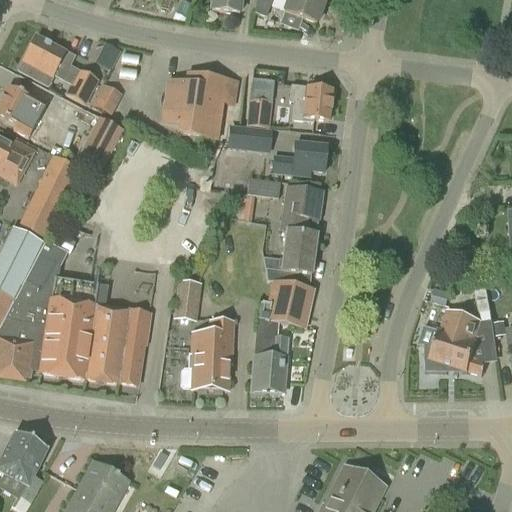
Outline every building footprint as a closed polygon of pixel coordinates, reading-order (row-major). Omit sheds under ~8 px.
[(211,0),(210,14),(239,18),(241,0),(211,0)] [(256,0),(254,17),(265,21),(272,0),(256,0)] [(317,28),(326,3),(316,0),(283,0),(282,3),(286,4),(282,15),(317,28)] [(67,86),(74,73),(60,66),(65,56),(35,40),(21,67),(51,83),(53,78),(67,86)] [(270,88),(270,72),(255,72),(255,88),(270,88)] [(86,111),(93,97),(99,86),(76,73),(62,99),(86,111)] [(234,109),(237,86),(186,78),(185,88),(167,86),(161,126),(179,128),(177,138),(179,139),(177,154),(212,159),(214,144),(217,144),(222,107),(234,109)] [(111,119),(121,98),(102,88),(91,109),(111,119)] [(294,106),(292,124),(304,126),(304,123),(329,126),(332,94),(305,91),(305,92),(291,90),(291,93),(289,106),(294,106)] [(32,104),(19,97),(8,91),(0,104),(0,121),(11,128),(9,132),(28,142),(45,111),(32,104)] [(271,107),(268,107),(248,105),(245,131),(268,133),(271,107)] [(99,179),(123,134),(98,120),(73,166),(99,179)] [(324,179),(326,150),(295,147),(296,137),(236,131),(234,153),(273,157),(271,178),(309,182),(310,177),(324,179)] [(0,180),(10,186),(26,157),(0,143),(0,180)] [(42,242),(76,173),(52,161),(18,230),(42,242)] [(277,203),(279,187),(249,183),(246,199),(277,203)] [(285,236),(280,274),(265,272),(266,284),(271,285),(271,284),(285,287),(287,276),(311,280),(316,239),(315,239),(317,225),(319,225),(322,196),(285,191),(279,235),(285,236)] [(0,340),(8,325),(44,248),(14,232),(0,259),(0,340)] [(8,325),(0,340),(0,377),(28,382),(29,375),(37,376),(37,378),(85,385),(85,384),(118,389),(118,388),(137,391),(143,350),(145,350),(149,317),(104,310),(107,289),(97,288),(97,289),(58,283),(60,270),(66,257),(68,258),(75,246),(53,235),(47,247),(45,246),(44,248),(8,325)] [(136,299),(127,299),(126,311),(151,312),(152,277),(137,276),(136,299)] [(196,325),(201,287),(177,284),(172,322),(196,325)] [(315,293),(285,287),(271,284),(271,285),(265,308),(260,307),(255,324),(304,335),(315,293)] [(445,376),(447,371),(454,374),(454,376),(465,376),(467,376),(467,375),(481,380),(485,368),(482,367),(497,364),(492,323),(481,326),(447,314),(440,334),(438,333),(433,349),(424,349),(425,376),(445,376)] [(231,369),(233,327),(208,326),(208,338),(191,337),(190,364),(192,364),(191,372),(183,371),(180,375),(179,388),(183,391),(190,392),(190,394),(228,396),(229,369),(231,369)] [(286,362),(287,343),(272,342),(271,361),(252,360),(249,396),(269,397),(271,400),(278,400),(280,398),(284,398),(287,362),(286,362)] [(29,493),(35,480),(49,454),(18,438),(13,435),(12,437),(0,460),(0,477),(23,490),(29,493)] [(127,489),(129,486),(92,466),(65,511),(114,511),(115,511),(111,509),(124,487),(127,489)] [(374,511),(385,491),(343,470),(322,511),(374,511)] [(493,511),(494,492),(478,492),(479,476),(470,476),(469,511),(493,511)] [(39,483),(35,480),(29,493),(23,490),(15,502),(10,511),(12,511),(27,511),(43,485),(39,483)]
